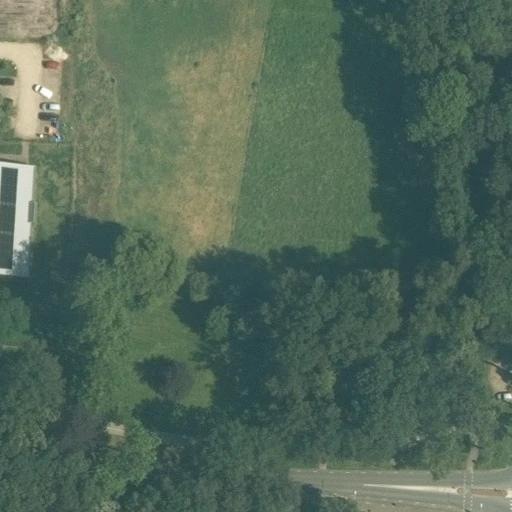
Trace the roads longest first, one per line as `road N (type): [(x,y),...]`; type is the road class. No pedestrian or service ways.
road 1 (primary): [(344,485),(0,465)]
road 2 (unclassified): [(511,269),(470,0)]
road 3 (primary): [(344,485),(511,511)]
road 4 (primary): [(511,478),(344,485)]
